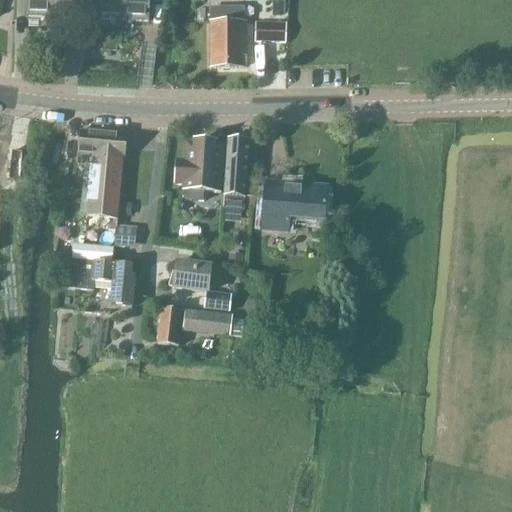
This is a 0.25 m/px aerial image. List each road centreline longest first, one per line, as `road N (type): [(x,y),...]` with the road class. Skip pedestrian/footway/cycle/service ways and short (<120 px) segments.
road 1 (tertiary): [(511,105),(173,109),(0,95)]
road 2 (unknown): [(125,333),(173,109)]
road 3 (track): [(383,0),(402,66),(407,146)]
